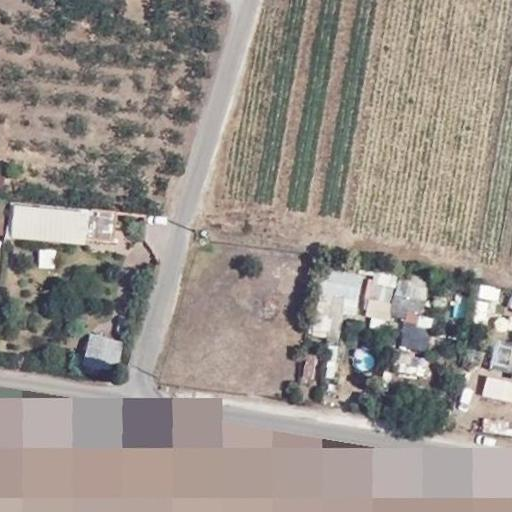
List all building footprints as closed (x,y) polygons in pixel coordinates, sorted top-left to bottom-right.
[(16,205),(9,204),(4,240),(11,241),(12,233),(15,210),(16,205)] [(61,238),(110,243),(112,214),(89,212),(88,217),(15,210),(12,233),(61,238)] [(60,246),(61,238),(12,233),(11,241),(60,246)] [(37,268),(53,269),(54,251),(38,250),(37,268)] [(346,300),(355,303),(361,280),(329,271),(311,335),(334,342),(346,300)] [(503,307),(503,294),(478,294),(478,307),(503,307)] [(392,305),(369,300),(366,318),(390,323),(392,313),(391,312),(392,305)] [(422,351),(424,328),(401,326),(399,349),(422,351)] [(116,375),(124,344),(91,336),(83,367),(116,375)] [(397,363),(396,377),(422,379),(422,365),(397,363)]
